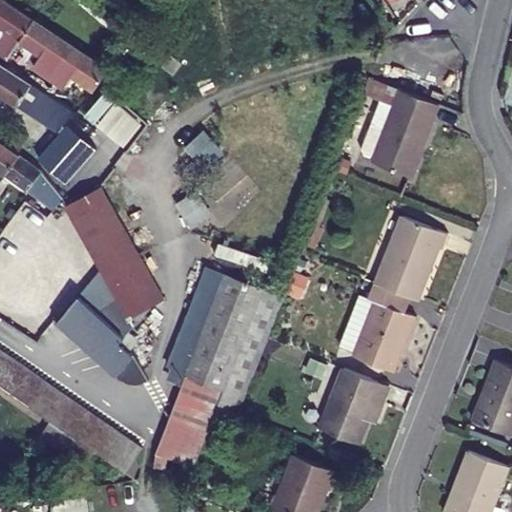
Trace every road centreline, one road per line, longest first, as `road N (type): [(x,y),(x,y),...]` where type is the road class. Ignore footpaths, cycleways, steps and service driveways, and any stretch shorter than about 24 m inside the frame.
road 1 (residential): [(400,504),(401,480),(506,199)]
road 2 (residential): [(506,199),(502,157),(479,101),(500,0)]
